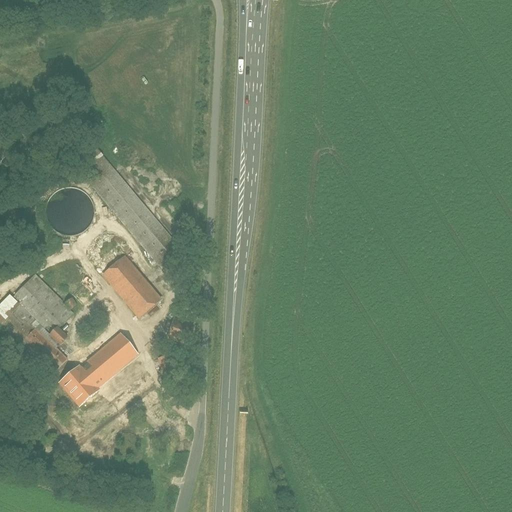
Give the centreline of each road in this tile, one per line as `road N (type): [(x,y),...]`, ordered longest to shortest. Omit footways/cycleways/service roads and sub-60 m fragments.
road 1 (unclassified): [(214,0),(220,20),(201,420),(181,511)]
road 2 (primary): [(223,511),(252,59)]
